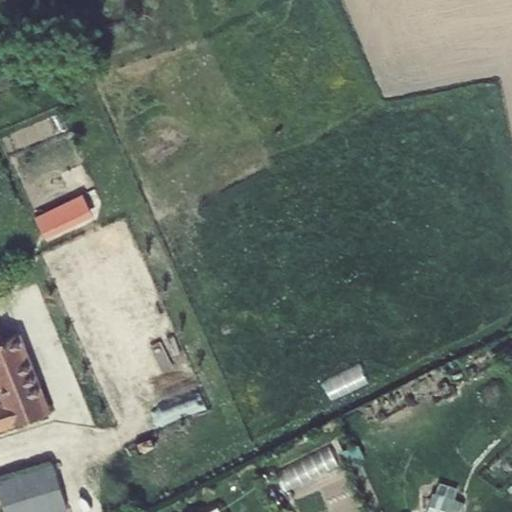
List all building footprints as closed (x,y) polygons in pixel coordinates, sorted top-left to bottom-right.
[(50,236),(100,214),(89,190),(39,213),(50,236)] [(0,425),(7,423),(41,412),(29,372),(15,333),(0,337),(0,425)] [(281,471),(287,487),(343,466),(337,450),(281,471)] [(0,505),(31,495),(17,452),(0,457),(0,505)] [(432,511),(461,511),(463,507),(457,505),(463,486),(443,479),(432,511)]
